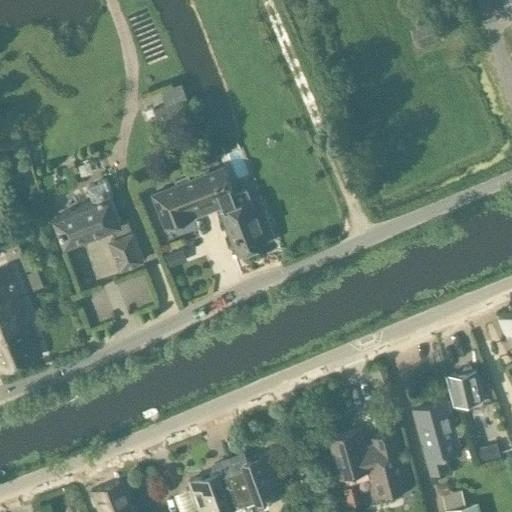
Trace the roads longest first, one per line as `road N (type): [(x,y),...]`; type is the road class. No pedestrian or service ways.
road 1 (unclassified): [(0,392),(87,362),(511,176)]
road 2 (tertiary): [(0,497),(511,288)]
road 3 (track): [(366,239),(262,0)]
